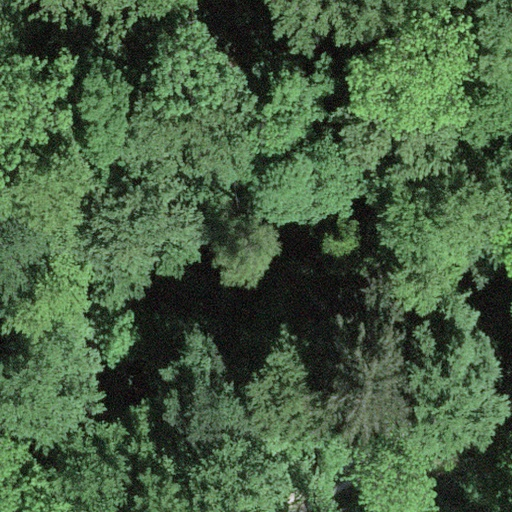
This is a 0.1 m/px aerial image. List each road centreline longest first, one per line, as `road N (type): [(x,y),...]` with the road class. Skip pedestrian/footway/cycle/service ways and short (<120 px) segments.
road 1 (track): [(0,241),(511,199)]
road 2 (track): [(303,511),(511,384)]
